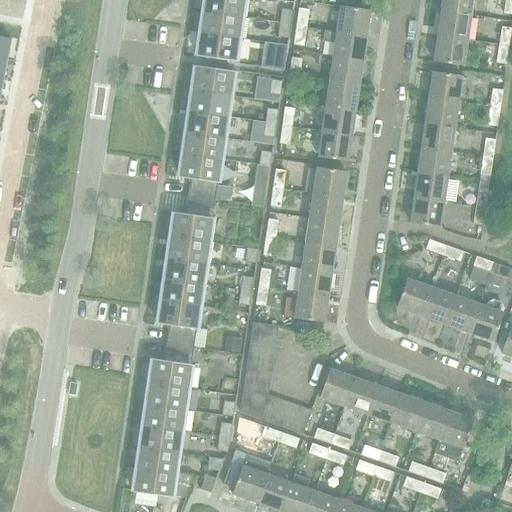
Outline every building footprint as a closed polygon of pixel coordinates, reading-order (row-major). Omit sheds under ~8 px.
[(204,0),(203,11),(242,17),(243,0),(204,0)] [(441,0),(440,10),(471,15),(473,0),(441,0)] [(511,0),(505,0),(503,12),(511,13),(511,0)] [(340,7),(336,32),(366,36),(370,11),(340,7)] [(282,9),(280,22),(290,24),(292,10),(282,9)] [(298,9),(296,26),(306,28),(308,10),(298,9)] [(440,10),(437,35),(467,40),(471,15),(440,10)] [(203,11),(200,32),(238,38),(242,17),(203,11)] [(290,24),(280,22),(278,35),(289,37),(290,24)] [(306,28),(296,26),(293,44),(303,46),(306,28)] [(501,26),(499,44),(508,45),(511,28),(501,26)] [(238,38),(200,32),(197,55),(235,60),(238,38)] [(336,32),(332,57),(363,61),(366,36),(336,32)] [(467,40),(437,35),(433,60),(463,65),(467,40)] [(0,36),(0,58),(6,59),(10,38),(0,36)] [(508,45),(499,44),(496,62),(506,63),(508,45)] [(275,51),(273,64),(284,66),(286,53),(275,51)] [(332,57),(329,81),(359,86),(363,61),(332,57)] [(291,58),(289,76),(298,77),(301,59),(291,58)] [(195,67),(192,89),(230,95),(233,73),(195,67)] [(431,72),(428,98),(458,102),(462,77),(431,72)] [(298,77),(289,76),(286,94),(296,95),(298,77)] [(282,81),(272,80),(270,93),(280,94),(282,81)] [(329,81),(325,106),(355,110),(359,86),(329,81)] [(192,89),(188,111),(227,116),(230,95),(192,89)] [(492,89),(489,107),(499,109),(502,91),(492,89)] [(428,98),(424,122),(455,127),(458,102),(428,98)] [(325,106),(322,130),(352,135),(355,110),(325,106)] [(284,107),(281,125),(291,127),(293,109),(284,107)] [(499,109),(489,107),(487,125),(497,126),(499,109)] [(267,109),(265,122),(276,123),(278,110),(267,109)] [(188,111),(185,132),(224,138),(227,116),(188,111)] [(276,123),(265,122),(263,135),(274,137),(276,123)] [(424,122),(421,147),(451,152),(455,127),(424,122)] [(291,127),(281,125),(279,143),(288,144),(291,127)] [(352,135),(322,130),(318,156),(348,160),(352,135)] [(185,132),(182,153),(221,159),(224,138),(185,132)] [(485,139),(482,157),(492,158),(495,140),(485,139)] [(421,147),(417,172),(447,176),(451,152),(421,147)] [(261,151),(259,165),(269,166),(271,152),(261,151)] [(221,159),(182,153),(179,176),(190,178),(187,196),(215,200),(221,159)] [(492,158),(482,157),(480,174),(489,176),(492,158)] [(269,166),(259,165),(257,175),(268,176),(269,166)] [(315,168),(312,194),(343,198),(346,172),(315,168)] [(275,169),(272,188),(282,189),(285,171),(275,169)] [(417,172),(413,197),(444,201),(447,176),(417,172)] [(282,189),(272,188),(269,206),(279,207),(282,189)] [(478,188),(475,206),(485,207),(487,190),(478,188)] [(312,194),(308,218),(339,223),(343,198),(312,194)] [(173,213),(170,236),(209,241),(215,200),(187,196),(185,215),(173,213)] [(444,201),(413,197),(410,222),(440,226),(444,201)] [(485,207),(475,206),(473,224),(482,225),(485,207)] [(308,218),(305,243),(335,247),(339,223),(308,218)] [(268,219),(265,237),(275,239),(277,221),(268,219)] [(170,236),(167,257),(206,263),(209,241),(170,236)] [(275,239),(265,237),(262,255),(272,257),(275,239)] [(426,248),(443,255),(445,246),(429,240),(426,248)] [(305,243),(301,267),(332,272),(335,247),(305,243)] [(462,252),(445,246),(443,255),(459,261),(462,252)] [(247,248),(245,261),(255,263),(257,250),(247,248)] [(167,257),(164,279),(202,284),(206,263),(167,257)] [(472,266),(489,272),(493,263),(476,257),(472,266)] [(493,263),(489,272),(506,278),(510,269),(493,263)] [(301,267),(297,292),(328,296),(332,272),(301,267)] [(260,269),(257,287),(267,288),(270,270),(260,269)] [(242,277),(240,290),(251,291),(253,279),(242,277)] [(164,279),(161,300),(199,306),(202,284),(164,279)] [(397,307),(421,316),(431,287),(407,279),(397,307)] [(267,288),(257,287),(255,305),(265,306),(267,288)] [(431,287),(421,316),(445,324),(455,296),(431,287)] [(251,291),(240,290),(238,303),(249,305),(251,291)] [(328,296),(297,292),(294,317),(325,322),(328,296)] [(455,296),(445,324),(468,332),(478,304),(455,296)] [(199,306),(161,300),(158,322),(169,324),(166,343),(193,347),(199,306)] [(478,304),(468,332),(492,341),(502,312),(501,312),(503,308),(500,303),(493,300),(487,303),(486,307),(478,304)] [(252,323),(250,334),(275,338),(277,326),(252,323)] [(502,353),(511,356),(511,323),(511,324),(502,353)] [(250,334),(249,346),(274,349),(275,338),(250,334)] [(152,360),(149,382),(187,388),(193,347),(166,343),(163,361),(152,360)] [(249,346),(247,357),(272,361),(274,349),(249,346)] [(247,357),(245,368),(270,372),(272,361),(247,357)] [(245,368),(244,380),(269,383),(270,372),(245,368)] [(320,398),(344,406),(354,377),(330,369),(320,398)] [(354,377),(344,406),(367,414),(377,386),(354,377)] [(244,380),(239,412),(267,395),(269,383),(244,380)] [(149,382),(146,404),(184,409),(187,388),(149,382)] [(377,386),(367,414),(391,423),(401,394),(377,386)] [(401,394),(391,423),(414,431),(424,402),(401,394)] [(267,395),(239,412),(270,422),(278,399),(267,395)] [(278,399),(270,422),(281,426),(289,402),(278,399)] [(235,403),(224,401),(222,415),(233,416),(235,403)] [(289,402),(281,426),(291,430),(300,406),(289,402)] [(424,402),(414,431),(438,440),(448,411),(424,402)] [(146,404),(143,425),(181,431),(184,409),(146,404)] [(300,406),(291,430),(302,433),(311,410),(300,406)] [(448,411),(438,440),(433,453),(457,461),(463,444),(472,419),(448,411)] [(237,431),(259,439),(264,426),(239,418),(237,431)] [(221,424),(219,436),(229,438),(231,426),(221,424)] [(143,425),(139,446),(178,452),(181,431),(143,425)] [(276,445),(278,442),(281,432),(264,426),(259,439),(276,445)] [(313,437),(330,443),(334,434),(316,428),(313,437)] [(281,432),(278,442),(295,448),(298,439),(281,432)] [(334,434),(330,443),(347,449),(350,440),(334,434)] [(229,438),(219,436),(217,450),(227,452),(229,438)] [(308,453),(325,459),(328,449),(311,444),(308,453)] [(361,454),(377,460),(381,451),(364,445),(361,454)] [(139,446),(136,468),(175,473),(175,471),(178,452),(139,446)] [(328,449),(325,459),(342,465),(345,455),(328,449)] [(232,494),(256,503),(266,474),(270,462),(235,450),(223,484),(234,488),(232,494)] [(381,451),(377,460),(394,466),(398,457),(381,451)] [(209,457),(207,469),(220,471),(222,459),(209,457)] [(355,469),(372,475),(375,466),(358,460),(355,469)] [(407,471),(424,477),(427,468),(411,462),(407,471)] [(375,466),(372,475),(389,481),(392,472),(375,466)] [(175,473),(136,468),(133,490),(171,496),(172,496),(172,495),(185,497),(194,474),(175,471),(175,473)] [(427,468),(424,477),(441,483),(445,474),(427,468)] [(205,474),(200,489),(210,492),(215,478),(205,474)] [(266,474),(256,503),(279,511),(290,482),(266,474)] [(290,482),(279,511),(281,511),(305,511),(313,491),(306,488),(309,480),(293,474),(290,482)] [(402,486),(419,492),(422,483),(405,477),(402,486)] [(422,483),(419,492),(436,498),(440,489),(422,483)] [(313,491),(305,511),(332,511),(337,499),(313,491)] [(337,499),(332,511),(358,511),(361,507),(337,499)]
